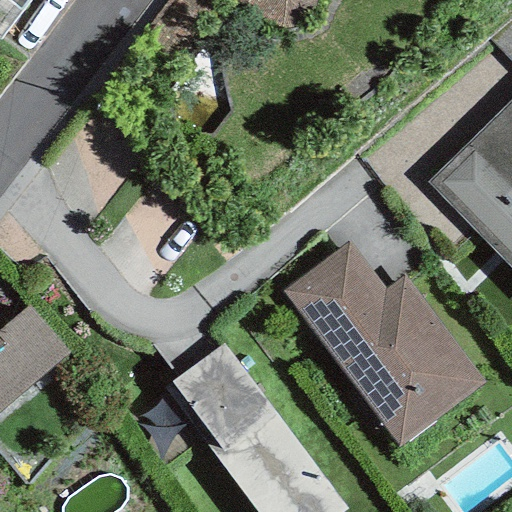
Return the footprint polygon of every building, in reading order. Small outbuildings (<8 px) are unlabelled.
[(6,0),(21,11),(30,0),(6,0)] [(236,0),(260,16),(276,25),(287,26),(299,24),(308,17),(313,7),(316,1),(315,0),(236,0)] [(511,19),(489,40),(511,61),(511,19)] [(511,100),(428,183),(511,267),(511,100)] [(349,241),(281,291),(399,447),(484,382),(405,276),(385,289),(349,241)] [(0,412),(69,354),(28,306),(0,330),(0,412)] [(255,511),(346,511),(348,511),(225,344),(164,389),(255,511)]
